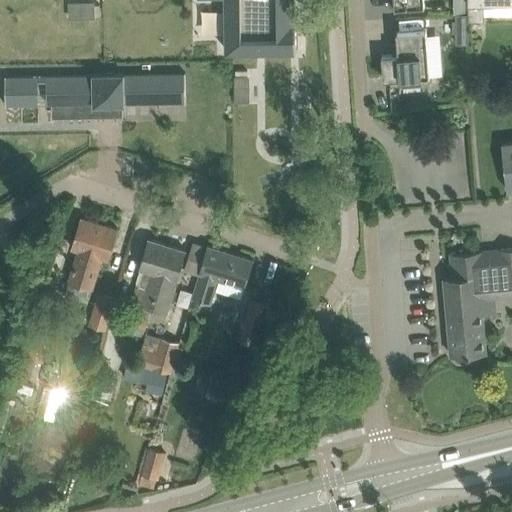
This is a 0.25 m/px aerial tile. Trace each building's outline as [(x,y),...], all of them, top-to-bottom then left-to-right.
[(94,0),(83,0),(83,16),(96,16),(95,3),(95,0),(94,0)] [(226,0),(227,49),(297,49),(297,17),(295,17),(294,0),(226,0)] [(511,0),(468,0),(469,2),(469,13),(469,20),(485,20),(484,2),(511,1),(511,0)] [(469,20),(469,13),(456,13),(457,19),(453,19),(454,31),(457,31),(469,31),(469,20)] [(423,75),(431,75),(427,27),(399,30),(398,29),(397,29),(399,53),(383,55),(384,78),(401,77),(401,85),(424,83),(423,75)] [(252,69),(239,69),(239,86),(252,86),(252,69)] [(94,74),(53,74),(53,75),(53,102),(53,103),(54,103),(94,103),(94,104),(98,104),(99,114),(122,113),(121,103),(123,103),(125,103),(125,102),(186,101),(186,71),(185,72),(125,73),(125,72),(94,72),(94,74)] [(20,103),(20,75),(6,75),(7,103),(20,103)] [(511,140),(502,142),(508,190),(511,189),(511,140)] [(119,228),(81,216),(72,245),(82,249),(72,280),(95,287),(105,255),(110,257),(119,228)] [(149,319),(152,320),(155,308),(174,245),(149,237),(140,267),(142,267),(137,283),(138,283),(132,300),(144,304),(141,315),(140,315),(136,328),(146,331),(149,319)] [(155,308),(152,320),(159,322),(165,319),(167,312),(168,312),(181,268),(187,249),(174,245),(155,308)] [(196,283),(197,283),(193,297),(210,303),(218,277),(246,285),(254,259),(208,245),(196,283)] [(453,275),(445,276),(452,354),(487,351),(483,313),(496,312),(495,296),(511,294),(511,246),(499,248),(499,249),(488,250),(484,250),(484,249),(451,252),(453,275)] [(118,296),(99,290),(88,324),(107,330),(118,296)] [(251,295),(241,326),(260,333),(271,302),(270,302),(255,297),(251,295)] [(142,346),(137,362),(172,371),(180,342),(147,333),(143,347),(142,346)] [(15,373),(36,380),(49,339),(35,335),(32,346),(25,344),(22,356),(20,355),(15,373)] [(172,371),(137,362),(137,363),(128,361),(125,375),(149,381),(145,394),(161,398),(168,372),(172,373),(172,371)] [(337,390),(340,383),(335,380),(331,381),(329,384),(331,387),(337,390)] [(139,473),(159,478),(167,451),(146,445),(139,473)]
